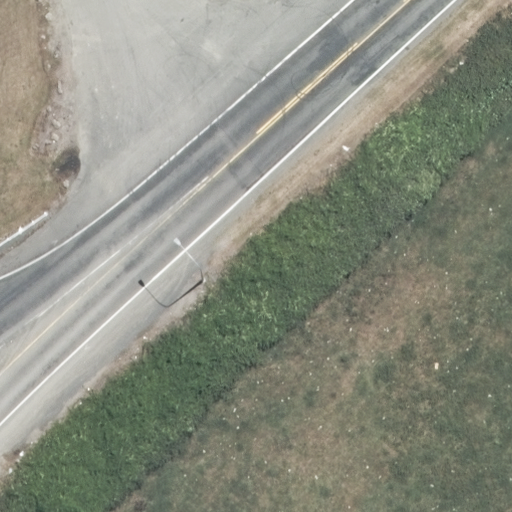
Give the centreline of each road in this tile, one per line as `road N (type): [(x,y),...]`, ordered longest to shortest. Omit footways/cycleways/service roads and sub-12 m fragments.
road 1 (tertiary): [(87,276),(407,0)]
road 2 (track): [(214,174),(125,72),(98,0)]
road 3 (tertiary): [(87,276),(0,395)]
